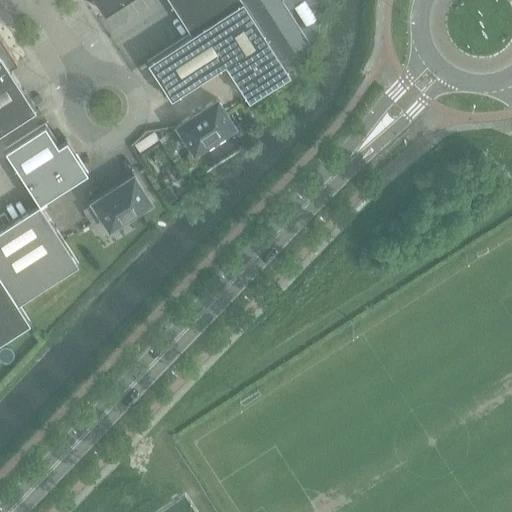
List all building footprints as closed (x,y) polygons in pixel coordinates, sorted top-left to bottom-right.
[(95,0),(104,13),(124,0),(169,0),(190,33),(240,0),(95,0)] [(240,0),(190,33),(147,61),(171,98),(225,63),(249,100),(291,73),(243,0),(240,0)] [(278,0),(245,0),(278,50),(302,35),(278,0)] [(0,131),(35,109),(8,67),(17,61),(0,35),(0,131)] [(194,151),(207,143),(209,146),(208,147),(209,148),(225,138),(224,137),(221,134),(234,125),(217,98),(177,124),(194,151)] [(4,149),(39,203),(88,171),(67,138),(58,144),(45,123),(4,149)] [(94,201),(95,203),(84,209),(92,223),(103,216),(110,227),(150,202),(134,176),(94,201)] [(39,203),(0,227),(0,274),(17,302),(78,263),(39,203)] [(0,340),(30,321),(17,302),(0,274),(0,340)]
